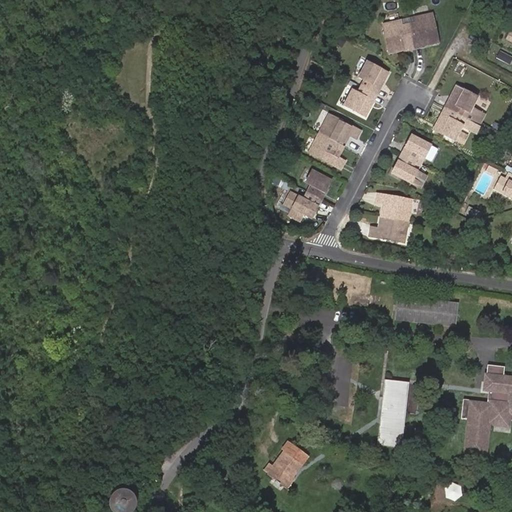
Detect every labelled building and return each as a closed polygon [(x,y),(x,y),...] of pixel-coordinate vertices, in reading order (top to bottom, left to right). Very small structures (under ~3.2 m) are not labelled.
[(417,26),(409,28),(413,47),(418,46),(419,51),(439,46),(433,17),(415,21),(417,26)] [(413,47),(409,28),(402,29),(401,24),(384,28),(390,57),(410,53),(409,48),(413,47)] [(511,60),(511,57),(500,51),(497,57),(510,64),(511,60)] [(385,74),(365,64),(357,79),(361,81),(358,88),(372,95),(378,83),(381,84),(385,74)] [(477,99),(455,87),(450,97),(452,98),(446,109),(461,117),(464,110),(470,113),(477,99)] [(372,95),(358,88),(354,95),(350,92),(342,108),(362,119),(367,109),(365,108),(372,95)] [(461,117),(446,109),(441,121),(438,120),(433,129),(455,140),(462,126),(457,123),(461,117)] [(332,116),(322,135),(346,148),(350,140),(345,138),(347,134),(352,136),(359,140),(362,132),(356,129),(332,116)] [(342,155),(346,148),(322,135),(312,154),(343,170),(347,163),(340,159),(336,157),(338,153),(342,155)] [(426,157),(432,145),(413,135),(403,154),(417,162),(421,155),(426,157)] [(432,161),(439,149),(432,145),(426,157),(432,161)] [(417,162),(403,154),(393,173),(413,183),(419,171),(414,168),(417,162)] [(331,180),(311,170),(305,182),(310,185),(307,192),(321,199),(331,180)] [(511,198),(511,174),(510,173),(506,180),(501,177),(495,189),(511,198)] [(311,218),(321,199),(307,192),(303,198),(298,196),(290,192),(284,204),(311,218)] [(386,205),(391,205),(391,210),(386,209),(384,217),(411,222),(415,201),(380,195),(379,203),(386,205)] [(477,211),(469,208),(466,214),(473,218),(477,211)] [(411,222),(384,217),(383,225),(388,226),(387,231),(382,230),(374,228),(373,237),(407,243),(411,222)] [(453,327),(456,304),(399,297),(396,320),(453,327)] [(505,367),(488,366),(486,390),(496,391),(495,403),(492,403),(492,406),(473,404),(472,409),(464,408),(463,419),(471,420),(467,455),(487,456),(490,424),(509,426),(510,422),(511,413),(511,378),(504,378),(505,367)] [(410,385),(386,382),(379,446),(403,449),(410,385)] [(473,404),(492,406),(492,403),(465,400),(464,408),(472,409),(473,404)] [(309,457),(288,441),(282,449),(284,451),(303,465),(309,457)] [(291,476),(294,479),(298,473),(303,466),(304,467),(305,466),(303,465),(284,451),(284,452),(285,453),(274,467),(271,464),(266,470),(265,469),(264,471),(268,474),(268,475),(277,482),(276,483),(279,486),(280,484),(283,487),(291,476)] [(297,481),(294,479),(291,476),(283,487),(290,492),(291,491),(290,490),(297,481)] [(109,488),(117,491),(118,483),(111,481),(109,488)] [(118,490),(117,491),(115,492),(112,495),(110,499),(110,504),(111,508),(113,511),(114,511),(131,511),(132,511),(135,507),(136,503),(135,499),(133,495),(131,492),(127,490),(123,489),(118,490)]
